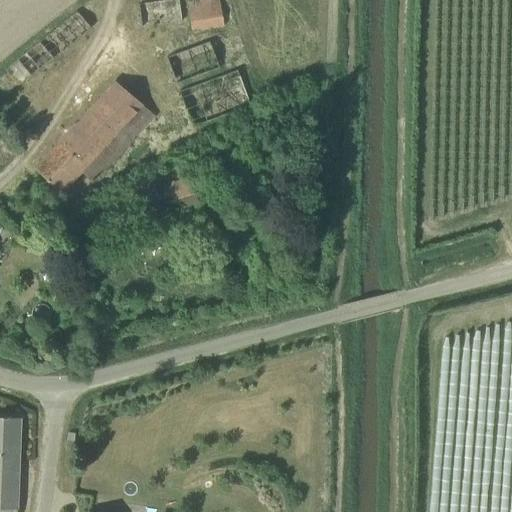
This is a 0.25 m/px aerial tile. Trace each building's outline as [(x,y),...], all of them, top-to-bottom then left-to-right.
[(192,30),(211,27),(224,25),(219,0),(210,0),(187,4),(192,30)] [(0,82),(9,94),(91,28),(77,11),(0,75),(0,82)] [(220,68),(217,60),(210,41),(167,57),(176,83),(220,68)] [(192,127),(211,120),(250,105),(237,70),(179,91),(192,127)] [(91,181),(155,115),(115,81),(34,168),(61,193),(81,172),(91,181)] [(166,182),(172,208),(197,203),(190,176),(166,182)] [(124,193),(135,214),(165,199),(155,178),(124,193)] [(0,511),(16,511),(21,418),(0,416),(0,511)]
